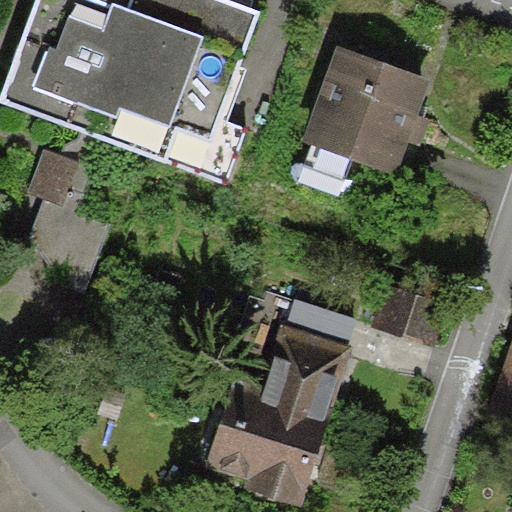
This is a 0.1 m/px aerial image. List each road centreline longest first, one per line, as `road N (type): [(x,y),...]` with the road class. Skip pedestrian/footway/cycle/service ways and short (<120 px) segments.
road 1 (residential): [(415,511),(511,236)]
road 2 (residential): [(100,511),(71,491),(0,405)]
